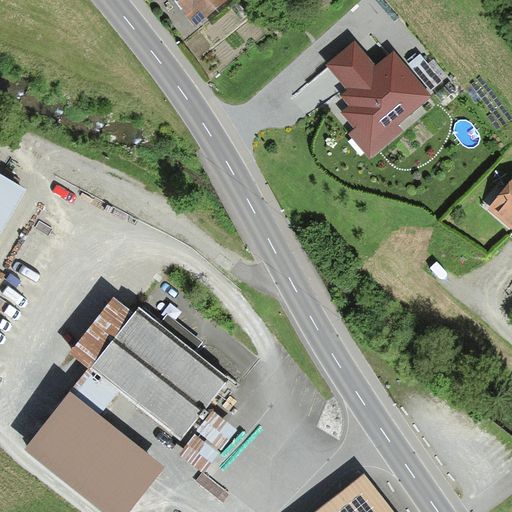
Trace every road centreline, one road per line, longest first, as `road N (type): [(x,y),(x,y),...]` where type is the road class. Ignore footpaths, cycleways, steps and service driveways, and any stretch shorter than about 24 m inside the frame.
road 1 (tertiary): [(110,0),(195,109),(310,316),(439,511)]
road 2 (track): [(329,311),(294,287),(237,267),(136,189)]
